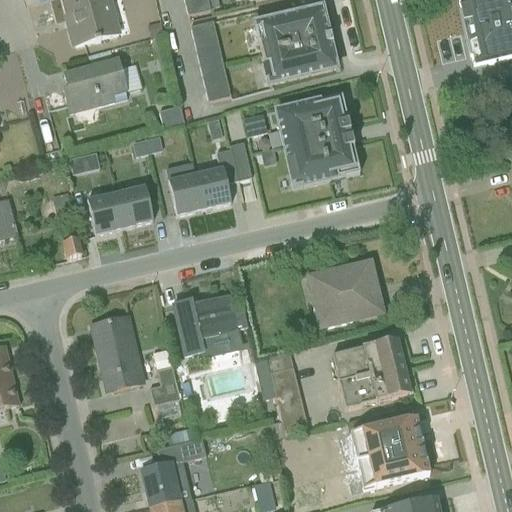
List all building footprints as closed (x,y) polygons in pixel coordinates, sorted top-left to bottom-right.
[(61,0),(76,59),(122,48),(110,0),(61,0)] [(255,0),(259,13),(315,0),(255,0)] [(486,74),(511,68),(511,0),(494,0),(470,6),(471,8),(456,11),(471,75),(486,72),(486,74)] [(277,97),(346,81),(331,16),(261,32),(277,97)] [(73,122),(133,105),(123,69),(63,85),(73,122)] [(291,199),(357,184),(339,107),(273,123),(291,199)] [(141,119),(147,136),(167,129),(162,112),(141,119)] [(225,127),(232,150),(257,142),(250,119),(225,127)] [(144,145),(118,150),(120,161),(146,157),(144,145)] [(224,195),(236,192),(228,160),(213,164),(217,180),(193,185),(201,221),(228,214),(224,195)] [(174,227),(201,221),(193,185),(166,192),(174,227)] [(112,204),(122,239),(151,232),(141,197),(112,204)] [(37,206),(42,219),(55,215),(50,201),(37,206)] [(93,246),(122,239),(112,204),(84,211),(93,246)] [(0,256),(21,251),(11,210),(0,212),(0,256)] [(65,271),(79,267),(75,252),(61,255),(65,271)] [(324,342),(390,327),(377,269),(311,284),(324,342)] [(242,344),(232,302),(175,316),(188,370),(211,364),(208,352),(242,344)] [(105,402),(147,393),(132,325),(90,334),(105,402)] [(349,422),(417,407),(405,352),(337,367),(349,422)] [(0,421),(23,417),(9,356),(0,358),(0,421)] [(346,443),(360,500),(427,485),(413,428),(346,443)] [(145,483),(152,511),(187,511),(178,475),(145,483)]
